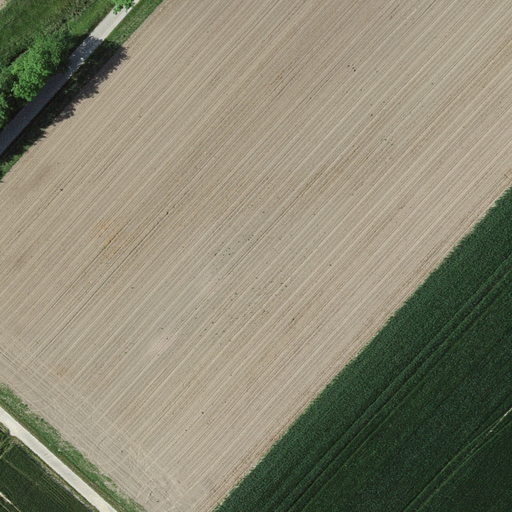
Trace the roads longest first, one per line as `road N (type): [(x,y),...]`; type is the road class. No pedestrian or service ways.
road 1 (track): [(130,0),(0,143)]
road 2 (track): [(0,410),(116,511)]
